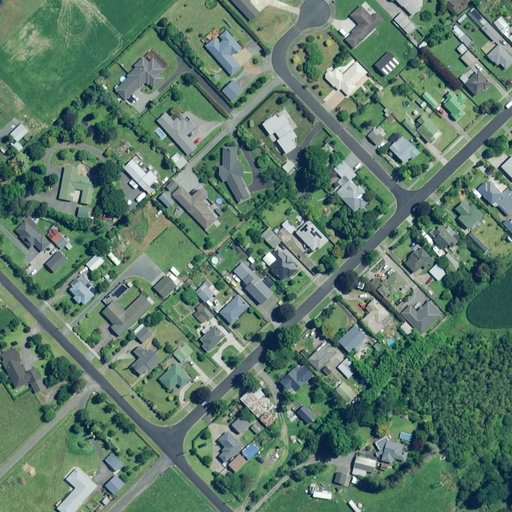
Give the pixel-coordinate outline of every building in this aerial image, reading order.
[(250,3),(250,0),(231,0),(251,21),(260,13),(250,3)] [(395,0),(403,7),(404,6),(413,16),(419,10),(415,7),(419,3),(416,0),(395,0)] [(371,17),(361,6),(350,15),(359,25),(351,32),(352,33),(345,40),(353,48),(383,20),(376,13),(371,17)] [(415,27),(401,13),(394,19),(407,34),(415,27)] [(467,17),(464,14),(457,21),(460,24),(467,17)] [(511,26),(511,28),(501,17),(494,23),(511,42),(511,26)] [(501,35),(487,22),(481,29),(494,42),(501,35)] [(466,34),(457,25),(452,29),(468,45),(472,41),(466,34)] [(242,49),(226,31),(220,37),(223,41),(220,43),(215,38),(205,46),(231,76),(241,67),(232,57),(242,49)] [(427,45),(424,42),(419,47),(423,50),(427,45)] [(481,52),(474,43),(470,46),(478,55),(481,52)] [(462,55),(468,49),(463,44),(457,49),(462,55)] [(511,58),(498,44),(487,56),(493,62),(493,61),(497,65),(499,63),(506,70),(511,64),(511,58)] [(476,59),(468,50),(461,57),(469,66),(476,59)] [(400,64),(388,52),(375,64),(386,76),(400,64)] [(139,89),(146,82),(149,86),(150,85),(154,88),(164,79),(160,75),(165,71),(153,59),(148,63),(143,57),(134,66),(135,68),(127,76),(128,78),(115,90),(125,101),(138,88),(139,89)] [(326,77),(326,78),(334,87),(334,86),(339,91),(341,89),(348,96),(357,88),(354,85),(367,73),(357,62),(343,75),(336,68),(332,72),(331,71),(330,71),(329,71),(329,72),(328,72),(327,72),(327,73),(326,74),(325,75),(325,76),(325,77),(326,77)] [(479,70),(469,79),(465,74),(459,78),(475,96),(484,88),(486,90),(492,85),(485,77),(479,70)] [(221,79),(217,74),(211,80),(215,84),(221,79)] [(222,91),(232,101),(243,91),(233,80),(222,91)] [(457,97),(451,91),(446,96),(447,98),(442,103),(452,114),(451,114),(457,121),(465,114),(462,110),(466,107),(462,103),(467,99),(461,93),(457,97)] [(438,104),(426,92),(422,96),(434,108),(438,104)] [(290,118),(284,109),(262,124),(270,136),(275,132),(280,139),(277,141),(286,154),(297,147),(293,140),(297,137),(287,121),(290,118)] [(188,122),(179,112),(175,115),(172,118),(166,112),(157,121),(188,155),(197,147),(186,135),(195,127),(190,121),(188,122)] [(417,120),(421,126),(419,128),(409,117),(403,123),(418,139),(422,135),(429,144),(441,133),(424,114),(417,120)] [(29,131),(21,124),(10,135),(18,142),(29,131)] [(384,138),(375,129),(368,136),(377,146),(384,138)] [(419,153),(402,136),(389,148),(404,163),(410,157),(413,160),(419,153)] [(132,146),(124,139),(121,142),(129,149),(132,146)] [(334,149),(329,144),(319,152),(324,157),(334,149)] [(236,163),(236,147),(223,147),(222,167),(219,167),(219,175),(222,182),(227,182),(239,203),(251,197),(240,177),(242,176),(242,163),(236,163)] [(141,161),(136,155),(123,167),(132,177),(128,181),(137,190),(141,186),(149,195),(161,183),(150,171),(146,174),(137,165),(141,161)] [(511,156),(501,167),(511,178),(511,156)] [(188,162),(182,157),(175,163),(181,169),(188,162)] [(298,169),(290,160),(282,167),(290,176),(298,169)] [(350,169),(343,161),(334,170),(342,177),(350,169)] [(79,169),(65,167),(59,199),(72,201),(75,189),(83,190),(80,203),(90,205),(95,179),(77,175),(79,169)] [(178,184),(174,180),(166,187),(170,192),(178,184)] [(367,194),(359,186),(358,188),(349,180),(336,193),(354,212),(360,207),(362,209),(370,201),(365,196),(367,194)] [(503,193),(490,181),(487,184),(485,182),(477,190),(492,205),(495,203),(509,217),(511,213),(511,191),(508,188),(503,193)] [(191,197),(181,186),(172,195),(206,230),(218,219),(212,213),(205,205),(205,200),(208,196),(201,188),(191,197)] [(175,202),(165,192),(159,198),(169,208),(175,202)] [(469,207),(464,201),(455,209),(461,215),(458,218),(469,229),(483,216),(472,204),(469,207)] [(89,209),(79,207),(77,217),(87,218),(89,209)] [(37,226),(26,215),(22,219),(25,222),(15,231),(21,237),(20,237),(30,249),(34,245),(42,252),(50,244),(43,236),(41,238),(33,229),(37,226)] [(511,216),(511,215),(503,223),(511,231),(511,216)] [(296,229),(287,220),(282,225),(291,234),(296,229)] [(328,241),(308,220),(295,232),(313,251),(318,247),(320,249),(328,241)] [(57,228),(53,225),(49,232),(54,234),(57,228)] [(433,240),(443,250),(449,245),(452,248),(457,243),(441,226),(433,233),(436,237),(433,240)] [(282,241),(269,228),(261,235),(274,249),(282,241)] [(489,250),(471,233),(466,238),(483,255),(489,250)] [(55,244),(61,250),(65,246),(70,251),(74,246),(64,235),(55,244)] [(433,261),(418,245),(411,251),(405,256),(409,260),(405,264),(414,273),(423,265),(425,268),(433,261)] [(286,257),(279,248),(271,256),(275,260),(268,267),(282,282),(289,276),(290,277),(298,270),(292,264),(293,262),(287,256),(286,257)] [(54,272),(67,259),(59,251),(46,263),(54,272)] [(104,260),(97,253),(86,264),(93,272),(104,260)] [(455,261),(448,253),(442,259),(450,266),(455,261)] [(243,262),(233,271),(244,282),(242,284),(246,288),(245,289),(261,305),(273,293),(270,290),(275,284),(267,276),(262,281),(243,262)] [(443,270),(437,264),(429,272),(439,282),(449,272),(445,267),(443,270)] [(406,282),(395,272),(387,280),(385,279),(380,284),(381,286),(377,290),(385,298),(390,293),(393,295),(406,282)] [(98,292),(80,274),(70,284),(73,287),(69,290),(76,296),(73,298),(79,304),(81,302),(85,305),(98,292)] [(176,286),(166,276),(154,288),(164,298),(176,286)] [(215,295),(205,284),(196,292),(206,303),(215,295)] [(152,306),(142,295),(125,311),(118,304),(114,300),(102,312),(114,325),(111,328),(119,337),(152,306)] [(249,306),(238,295),(219,313),(232,325),(239,318),(238,317),(249,306)] [(393,318),(374,299),(365,308),(370,313),(362,321),(376,335),(384,327),(393,318)] [(441,316),(427,301),(416,311),(410,305),(401,313),(421,334),(441,316)] [(212,315),(201,304),(196,309),(198,310),(193,315),(202,324),(212,315)] [(415,331),(406,322),(400,327),(410,337),(415,331)] [(209,326),(207,324),(204,327),(206,329),(201,334),(204,337),(200,340),(204,344),(202,347),(208,353),(225,336),(212,323),(209,326)] [(153,335),(145,326),(135,336),(143,344),(153,335)] [(350,354),(353,350),(356,353),(352,357),(357,362),(371,348),(363,340),(366,337),(355,326),(338,342),(350,354)] [(336,353),(325,341),(315,350),(316,351),(308,360),(318,371),(336,353)] [(146,353),(140,346),(133,352),(139,359),(132,366),(142,377),(160,361),(149,349),(146,353)] [(188,356),(179,347),(173,353),(182,362),(188,356)] [(21,362),(14,348),(1,355),(4,361),(2,362),(16,389),(29,381),(35,393),(46,388),(35,368),(26,372),(21,362)] [(358,368),(348,358),(338,368),(348,378),(358,368)] [(190,379),(175,363),(172,367),(171,365),(167,369),(168,370),(159,380),(170,391),(177,383),(181,388),(190,379)] [(313,376),(304,366),(300,370),(297,366),(279,382),(288,391),(291,387),(296,392),(313,376)] [(343,382),(335,390),(348,402),(355,395),(343,382)] [(273,403),(259,389),(253,395),(249,390),(240,399),(268,428),(276,420),(266,410),(273,403)] [(303,404),(295,412),(308,425),(315,417),(303,404)] [(251,424),(242,415),(232,425),(240,434),(251,424)] [(262,430),(256,423),(250,428),(257,435),(262,430)] [(220,451),(222,453),(219,457),(226,464),(242,447),(227,431),(218,441),(224,447),(220,451)] [(376,453),(379,457),(382,455),(381,461),(392,464),(394,459),(405,461),(407,453),(401,452),(403,445),(388,441),(386,438),(375,443),(380,451),(376,453)] [(259,451),(252,444),(242,453),(249,460),(259,451)] [(123,465),(112,454),(105,460),(116,472),(123,465)] [(247,461),(239,454),(228,465),(235,472),(247,461)] [(376,461),(357,456),(352,474),(365,477),(367,471),(373,473),(376,461)] [(56,505),(59,507),(57,509),(60,511),(73,511),(97,486),(77,468),(66,479),(76,488),(64,501),(62,499),(56,505)] [(346,475),(336,473),(334,482),(344,485),(346,475)] [(125,485),(115,476),(105,486),(114,495),(125,485)] [(109,498),(107,496),(102,501),(103,502),(106,506),(114,499),(111,496),(109,498)] [(99,511),(106,506),(103,502),(93,511),(99,511)]
